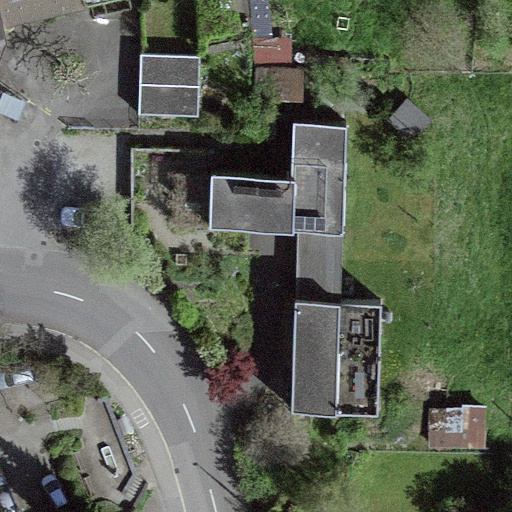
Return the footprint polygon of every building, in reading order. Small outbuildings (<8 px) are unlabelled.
[(0,0),(0,11),(3,26),(100,2),(99,0),(0,0)] [(199,55),(140,53),(138,113),(197,115),(199,55)] [(212,171),(210,224),(298,227),(343,228),(346,120),(293,118),(291,173),(212,171)] [(340,298),(343,228),(298,227),(295,297),(340,298)] [(295,297),(292,407),(378,409),(382,299),(340,298),(295,297)]
